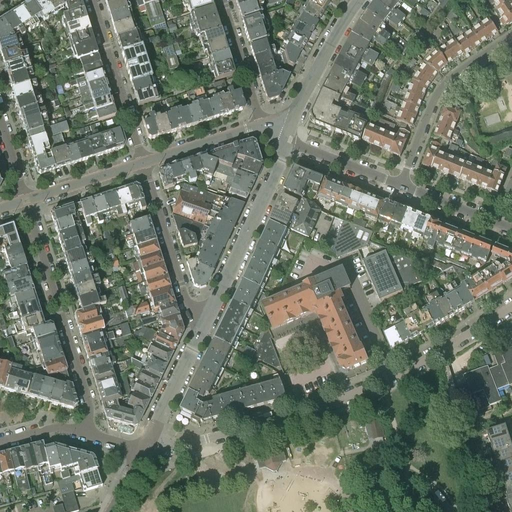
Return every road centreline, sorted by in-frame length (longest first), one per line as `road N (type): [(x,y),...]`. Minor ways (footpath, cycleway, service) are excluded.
road 1 (residential): [(151,434),(188,444),(333,400),(392,376),(511,304)]
road 2 (residential): [(84,434),(89,409),(25,200)]
road 3 (tertiary): [(206,319),(285,140)]
road 4 (residential): [(401,185),(446,79),(511,34)]
road 5 (residential): [(143,163),(187,308),(206,319)]
road 6 (residential): [(143,163),(91,0)]
road 7 (tertiary): [(285,140),(361,0)]
road 8 (residential): [(222,0),(260,125)]
road 9 (tertiary): [(151,434),(206,319)]
road 10 (residential): [(401,185),(285,140)]
road 11 (residential): [(25,200),(143,163)]
road 12 (residential): [(143,163),(260,125)]
